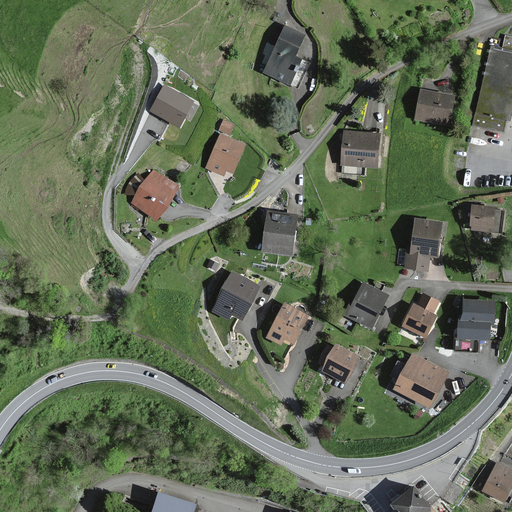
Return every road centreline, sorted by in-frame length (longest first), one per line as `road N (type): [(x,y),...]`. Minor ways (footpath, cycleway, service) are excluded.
road 1 (residential): [(511,17),(366,83),(260,197),(155,252),(111,314)]
road 2 (secondary): [(0,430),(49,384),(115,370),(163,382),(270,446),(317,463)]
road 3 (secondary): [(317,463),(363,467),(425,454),(471,425),(511,373)]
road 4 (unclassified): [(266,511),(132,477),(104,483),(83,511)]
road 5 (residential): [(249,332),(300,405),(318,443),(317,463)]
